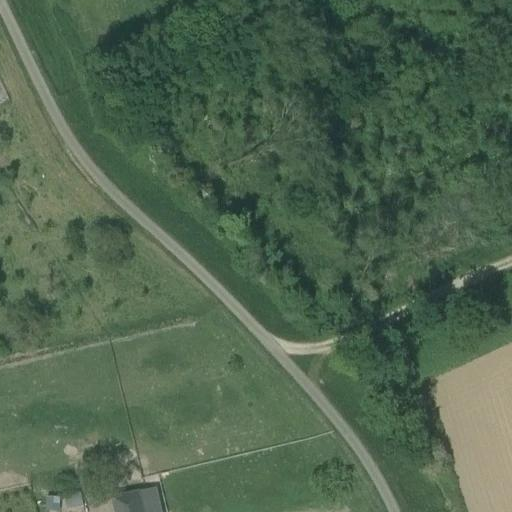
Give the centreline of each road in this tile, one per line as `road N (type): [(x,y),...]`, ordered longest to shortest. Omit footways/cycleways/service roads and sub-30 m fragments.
road 1 (residential): [(0,6),(71,146),(269,345)]
road 2 (track): [(334,341),(511,260)]
road 3 (residential): [(314,395),(394,511)]
road 4 (unclassified): [(314,395),(313,373),(334,341),(314,349),(269,345)]
